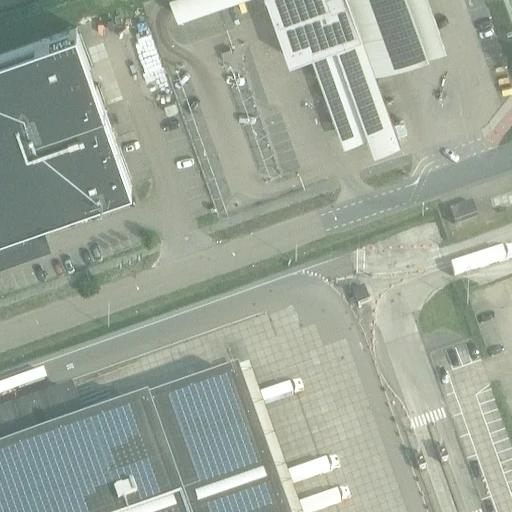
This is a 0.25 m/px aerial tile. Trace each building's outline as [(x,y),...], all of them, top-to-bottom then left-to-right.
[(173,0),(175,6),(180,18),(231,0),(268,0),(289,59),(312,51),(361,34),(348,0),(173,0)] [(448,48),(431,0),(348,0),(361,34),(312,51),(345,146),(371,136),(369,129),(393,121),(376,73),(448,48)] [(76,28),(0,54),(0,243),(26,234),(23,225),(38,220),(90,201),(132,187),(132,186),(105,110),(98,91),(98,89),(76,28)] [(393,121),(369,129),(371,136),(376,149),(400,141),(393,121)] [(472,204),(449,212),(454,225),(477,217),(472,204)] [(353,293),(357,306),(369,302),(364,289),(353,293)] [(285,511),(238,378),(85,432),(71,393),(43,403),(57,442),(0,462),(0,511),(285,511)] [(436,450),(441,465),(448,462),(443,447),(436,450)] [(414,457),(419,472),(426,470),(420,455),(414,457)]
